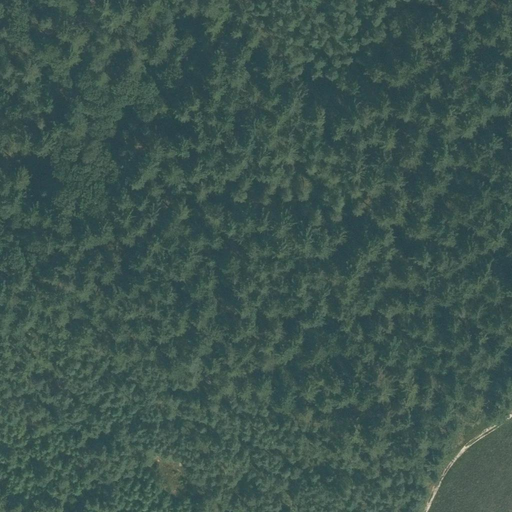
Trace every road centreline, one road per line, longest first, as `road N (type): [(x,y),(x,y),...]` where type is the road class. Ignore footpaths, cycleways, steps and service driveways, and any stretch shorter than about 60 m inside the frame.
road 1 (track): [(511,404),(0,268)]
road 2 (track): [(511,414),(447,467),(425,511)]
